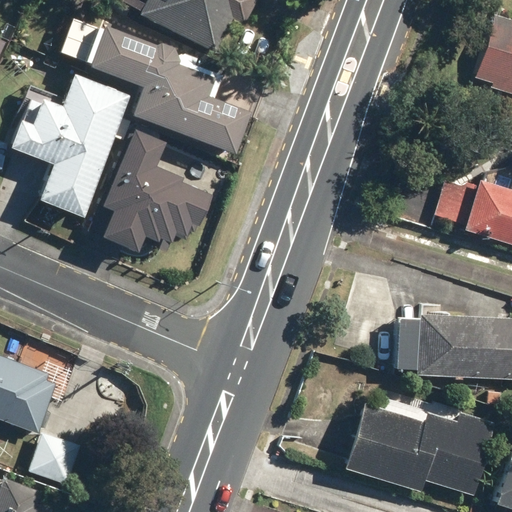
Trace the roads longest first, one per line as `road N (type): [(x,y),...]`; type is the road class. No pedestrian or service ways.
road 1 (primary): [(377,0),(240,367)]
road 2 (residential): [(0,266),(240,367)]
road 3 (primary): [(240,367),(185,511)]
